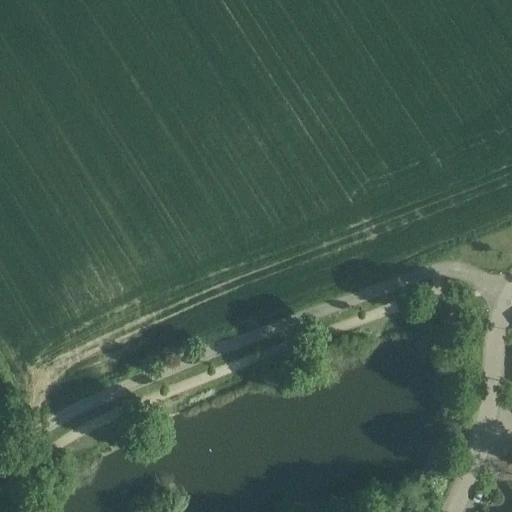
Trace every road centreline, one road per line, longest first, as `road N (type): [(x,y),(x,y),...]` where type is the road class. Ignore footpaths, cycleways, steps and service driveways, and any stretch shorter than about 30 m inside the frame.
road 1 (residential): [(0,459),(84,402),(409,274),(455,266),(511,273)]
road 2 (residential): [(500,410),(511,286)]
